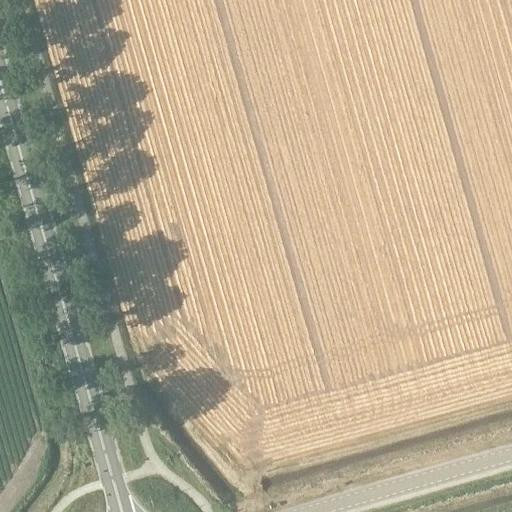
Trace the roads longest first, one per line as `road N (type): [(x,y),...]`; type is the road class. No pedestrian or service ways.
road 1 (secondary): [(119,511),(0,87)]
road 2 (tertiary): [(307,511),(511,454)]
